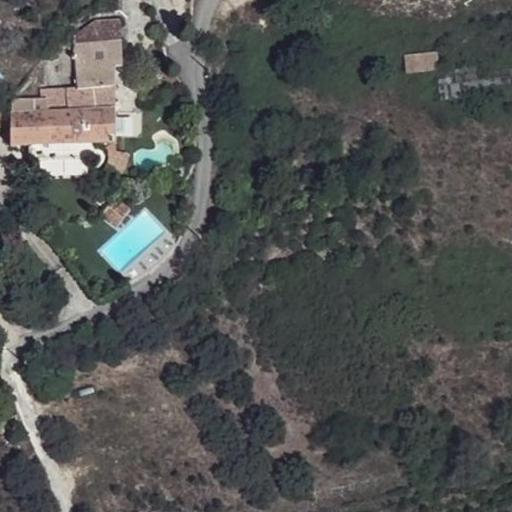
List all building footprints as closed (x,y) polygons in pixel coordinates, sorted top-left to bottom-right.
[(119,70),(126,69),(125,22),(99,23),(75,36),(78,65),(117,63),(119,70)] [(444,51),(410,55),(413,72),(446,69),(444,51)] [(119,70),(117,63),(78,65),(81,86),(81,88),(118,85),(119,70)] [(511,63),(443,73),(446,100),(511,91),(511,63)] [(92,109),(119,108),(118,85),(81,88),(81,86),(50,91),(50,98),(51,113),(92,109)] [(14,111),(14,115),(51,113),(50,98),(14,98),(14,111)] [(120,138),(119,108),(92,109),(94,143),(99,143),(119,142),(120,138)] [(120,138),(148,136),(147,109),(119,108),(120,138)] [(94,143),(92,109),(51,113),(14,115),(16,146),(34,145),(94,143)] [(16,146),(14,115),(14,111),(0,111),(0,150),(16,150),(16,146)] [(99,147),(99,143),(94,143),(34,145),(33,149),(34,157),(34,160),(99,157),(99,155),(99,147)] [(119,227),(132,211),(118,199),(106,216),(119,227)] [(149,278),(171,255),(182,240),(176,234),(128,277),(135,285),(149,278)] [(18,416),(0,418),(0,432),(19,430),(18,416)]
